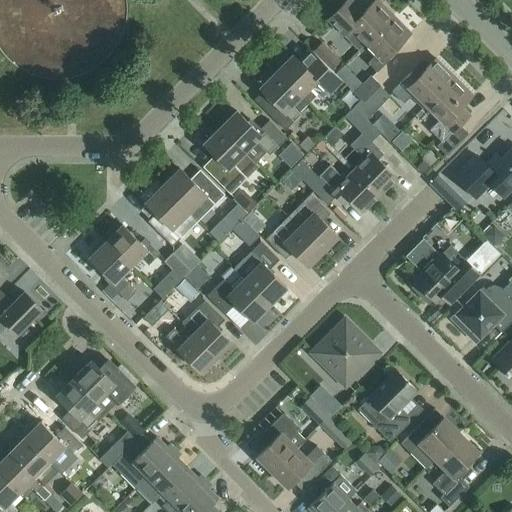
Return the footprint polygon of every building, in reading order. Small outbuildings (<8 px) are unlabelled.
[(358,49),(364,43),(393,15),(377,0),(373,0),(364,9),(354,0),(345,0),(326,20),(332,25),(333,24),(348,38),(358,49)] [(393,15),(364,43),(375,54),(367,62),(376,71),(394,53),(391,51),(410,32),(393,15)] [(330,68),(339,59),(321,42),(312,50),(330,68)] [(321,99),(338,83),(305,50),(296,58),(292,54),(289,57),(286,53),(275,64),(278,68),(276,71),(307,102),(316,94),(321,99)] [(425,104),(453,76),(435,58),(417,76),(411,71),(391,91),(403,102),(413,92),(425,104)] [(307,102),(276,71),(259,87),(275,103),(267,111),(284,129),(300,113),(298,111),(307,102)] [(363,101),(380,84),(370,74),(353,91),(360,99),(361,99),(363,101)] [(453,76),(425,104),(439,118),(429,128),(441,140),(436,145),(446,154),(467,133),(459,124),(461,121),(453,113),(472,94),(453,76)] [(381,86),(380,84),(363,101),(361,99),(360,99),(353,106),(366,119),(390,95),(381,86)] [(353,168),(379,194),(396,177),(377,158),(383,153),(366,136),(375,127),(370,123),(366,119),(353,106),(344,115),(361,132),(349,144),(363,158),(353,168)] [(236,110),(219,127),(244,151),(255,163),(256,162),(255,161),(265,151),(269,155),(286,137),(268,119),(260,128),(257,124),(253,127),(236,110)] [(381,112),(370,123),(375,127),(380,133),(388,141),(390,139),(399,130),(381,112)] [(244,151),(219,127),(203,143),(220,160),(209,172),(230,193),(247,177),(244,174),(255,163),(244,151)] [(454,176),(475,197),(490,182),(503,195),(511,185),(511,145),(492,166),(487,161),(484,164),(475,154),(454,176)] [(300,159),(291,168),(327,204),(335,195),(338,198),(343,192),(362,210),(379,194),(353,168),(343,178),(329,164),(317,176),(300,159)] [(162,184),(188,211),(197,220),(224,193),(205,174),(195,184),(179,167),(162,184)] [(282,181),(294,195),(305,187),(293,172),(282,181)] [(438,174),(437,173),(429,181),(429,182),(428,182),(429,183),(438,192),(448,202),(456,194),(457,193),(438,174)] [(180,236),(197,220),(188,211),(162,184),(145,201),(156,213),(161,217),(152,226),(172,245),(180,236)] [(287,215),(322,250),(337,235),(322,220),(330,212),(310,193),(287,215)] [(460,239),(471,227),(453,209),(442,220),(460,239)] [(322,250),(287,215),(265,238),(284,258),(292,250),(307,265),(322,250)] [(232,227),(231,228),(248,245),(258,235),(256,233),(242,219),(241,218),(232,227)] [(105,240),(130,265),(139,256),(148,264),(159,253),(144,237),(139,241),(122,224),(105,240)] [(440,254),(422,237),(405,255),(422,272),(440,254)] [(492,262),(501,253),(486,239),(478,248),(492,262)] [(130,265),(105,240),(89,257),(106,274),(103,277),(126,299),(136,289),(121,274),(130,265)] [(243,278),(269,303),(286,286),(268,269),(278,259),(260,240),(243,257),(253,268),(243,278)] [(181,278),(190,269),(172,251),(163,260),(181,278)] [(443,290),(453,300),(479,273),(462,256),(454,265),(441,252),(440,254),(422,272),(414,280),(434,300),(443,290)] [(269,303),(243,278),(239,273),(229,283),(223,278),(206,295),(224,313),(235,303),(252,320),(269,303)] [(198,291),(184,278),(175,287),(189,300),(198,291)] [(466,324),(462,328),(475,341),(501,314),(509,322),(511,319),(511,282),(509,280),(502,288),(499,286),(495,285),(492,285),(488,286),(485,288),(482,286),(455,313),(466,324)] [(0,330),(8,323),(17,332),(41,308),(23,291),(5,309),(0,304),(0,330)] [(151,325),(168,308),(160,299),(143,316),(151,325)] [(185,325),(216,356),(231,342),(216,327),(224,319),(204,299),(181,322),(185,325)] [(351,362),(369,343),(345,318),(311,351),(345,385),(359,370),(351,362)] [(201,371),(216,356),(185,325),(178,332),(173,327),(165,335),(201,371)] [(511,337),(492,357),(504,369),(503,371),(506,374),(507,373),(511,377),(511,337)] [(73,377),(107,411),(134,385),(114,365),(105,374),(91,359),(73,377)] [(399,405),(415,389),(396,369),(357,408),(389,441),(412,418),(399,405)] [(107,411),(73,377),(55,394),(70,409),(61,417),(81,437),(107,411)] [(321,407),(334,401),(327,388),(314,394),(321,407)] [(256,455),(271,471),(296,447),(304,439),(295,429),(297,426),(283,412),(264,430),(273,438),(256,455)] [(435,459),(460,433),(443,416),(426,433),(417,424),(400,442),(417,459),(426,450),(435,459)] [(40,420),(25,436),(49,460),(58,451),(67,459),(82,444),(64,426),(55,435),(40,420)] [(142,480),(175,448),(170,443),(166,446),(156,435),(150,441),(141,433),(111,463),(135,487),(142,480)] [(460,433),(435,459),(445,469),(432,482),(442,493),(439,496),(448,506),(468,486),(460,477),(464,473),(460,469),(478,451),(460,433)] [(49,460),(25,436),(10,451),(43,483),(57,468),(49,460)] [(400,484),(419,463),(398,444),(388,454),(397,462),(388,472),(400,484)] [(296,447),(271,471),(287,486),(304,469),(312,478),(331,460),(316,445),(305,456),(296,447)] [(86,465),(96,455),(87,446),(76,456),(86,465)] [(180,453),(175,448),(142,480),(135,487),(151,502),(157,495),(187,466),(176,456),(180,453)] [(43,483),(10,451),(3,458),(1,456),(0,456),(0,473),(18,491),(22,496),(31,487),(35,491),(36,490),(44,499),(50,493),(42,484),(43,483)] [(356,489),(346,479),(342,483),(337,478),(341,474),(331,465),(307,489),(316,497),(307,506),(312,511),(332,511),(347,497),(356,489)] [(171,511),(173,511),(205,478),(200,473),(197,477),(187,466),(157,495),(164,502),(162,505),(168,511),(171,511)] [(369,502),(388,478),(377,471),(359,495),(369,502)] [(18,491),(0,473),(0,511),(13,511),(17,509),(8,501),(18,491)] [(210,483),(205,478),(173,511),(171,511),(220,511),(221,511),(212,503),(218,497),(207,487),(210,483)] [(427,501),(434,487),(417,478),(410,493),(427,501)] [(363,511),(367,508),(360,501),(356,506),(347,497),(332,511),(363,511)]
